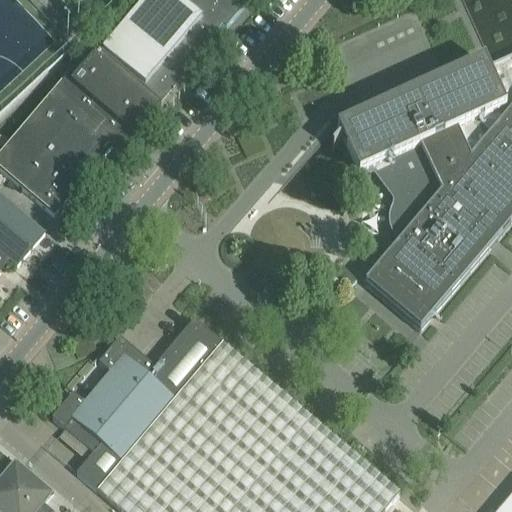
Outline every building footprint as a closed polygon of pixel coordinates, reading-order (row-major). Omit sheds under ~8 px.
[(0,0),(0,91),(55,41),(16,0),(0,0)] [(148,0),(103,54),(103,55),(99,59),(151,103),(174,76),(178,80),(184,72),(189,76),(221,38),(218,35),(223,29),(226,32),(250,4),(245,0),(148,0)] [(132,141),(134,143),(161,112),(151,103),(99,59),(91,52),(0,158),(0,174),(53,219),(112,150),(116,151),(120,152),(123,150),(126,148),(132,141)] [(511,60),(487,72),(484,65),(337,133),(359,180),(370,175),(392,203),(392,207),(392,210),(390,213),(390,215),(389,217),(389,219),(388,222),(388,224),(388,227),(389,229),(389,231),(390,234),(391,237),(392,238),(393,241),(395,243),(396,245),(398,247),(365,288),(421,334),(511,225),(511,60)] [(45,238),(0,199),(0,275),(10,264),(17,270),(45,238)] [(85,407),(73,398),(52,423),(63,432),(94,458),(88,465),(77,477),(77,478),(97,495),(117,511),(387,511),(400,497),(221,347),(194,324),(154,371),(120,342),(99,367),(110,377),(85,407)] [(0,482),(0,511),(45,511),(42,510),(53,497),(15,464),(0,482)] [(511,511),(511,499),(501,511),(511,511)]
